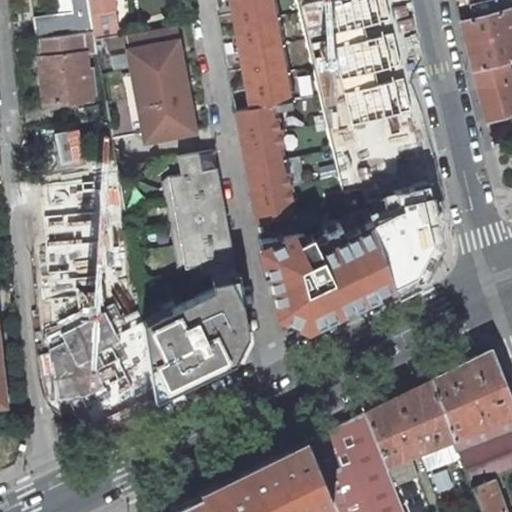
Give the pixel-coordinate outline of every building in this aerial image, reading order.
[(34,17),(36,36),(93,30),(88,0),(30,0),(31,1),(40,0),(55,0),(58,14),(34,17)] [(88,0),(93,30),(95,38),(118,35),(119,35),(112,0),(88,0)] [(233,12),(235,24),(278,16),(275,0),(230,0),(231,6),(235,5),(236,11),(233,12)] [(511,23),(508,8),(460,21),(487,122),(511,115),(511,86),(505,61),(511,58),(511,23)] [(237,40),(240,52),(283,44),(278,16),(235,24),(236,34),(240,33),(241,39),(237,40)] [(173,24),(124,34),(132,73),(181,63),(173,24)] [(93,30),(36,36),(38,58),(43,104),(83,99),(90,99),(87,74),(80,75),(77,54),(84,53),(97,52),(95,38),(93,30)] [(243,68),(245,79),(288,72),(283,44),(240,52),(241,62),(245,61),(246,67),(243,68)] [(336,163),(399,147),(374,47),(311,63),(336,163)] [(91,70),(86,70),(84,53),(77,54),(80,75),(87,74),(91,74),(91,70)] [(181,63),(132,73),(138,106),(187,96),(181,63)] [(248,96),(250,107),(290,100),(293,99),(288,72),(245,79),(247,90),(250,89),(251,96),(248,96)] [(138,106),(145,140),(194,131),(187,96),(138,106)] [(90,99),(83,99),(86,116),(107,113),(104,97),(94,98),(90,99)] [(238,128),(240,138),(279,131),(275,110),(291,107),(290,100),(250,107),(235,110),(237,121),(241,121),(242,127),(238,128)] [(243,155),(245,166),(284,159),(279,131),(240,138),(242,148),(246,148),(247,154),(243,155)] [(213,149),(178,155),(181,173),(160,176),(177,268),(199,264),(201,274),(210,273),(212,287),(140,317),(155,395),(234,357),(241,344),(247,332),(235,268),(226,216),(217,168),(213,149)] [(249,183),(250,194),(289,186),(284,159),(245,166),(247,176),(251,176),(252,182),(249,183)] [(254,210),(256,222),(293,215),(295,215),(289,186),(250,194),(252,203),(256,203),(257,209),(254,210)] [(261,250),(278,313),(305,326),(391,284),(368,212),(360,215),(364,222),(343,233),(337,220),(303,236),(293,215),(256,222),(261,250)] [(108,249),(128,245),(126,233),(106,236),(108,249)] [(511,407),(489,349),(429,378),(451,437),(511,414),(511,407)] [(429,378),(363,411),(383,463),(451,437),(429,378)] [(402,511),(383,463),(363,411),(306,439),(333,505),(335,511),(402,511)] [(511,414),(451,437),(457,453),(511,431),(511,414)] [(511,431),(457,453),(470,485),(471,485),(497,475),(511,469),(511,431)] [(306,439),(168,505),(171,511),(169,511),(318,511),(333,505),(306,439)] [(408,454),(404,455),(409,466),(412,464),(408,454)] [(497,475),(471,485),(481,511),(500,511),(492,491),(496,490),(494,484),(500,481),(497,475)] [(500,481),(494,484),(496,490),(502,487),(500,481)]
